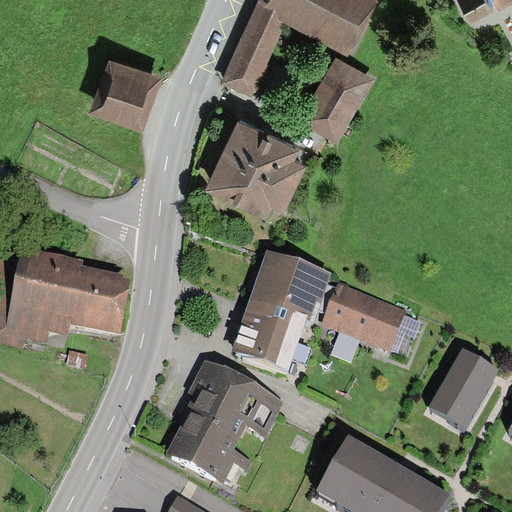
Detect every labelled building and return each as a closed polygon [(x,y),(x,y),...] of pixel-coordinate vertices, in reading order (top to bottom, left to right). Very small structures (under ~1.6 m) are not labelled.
[(270,0),(229,78),(251,88),(288,18),(349,52),(375,0),(270,0)] [(476,0),(483,12),(504,0),(476,0)] [(371,78),(338,59),(304,117),(337,136),(371,78)] [(155,82),(108,66),(92,112),(139,128),(155,82)] [(240,121),(211,182),(278,213),(307,153),(240,121)] [(268,254),(234,351),(291,372),(308,324),(314,326),(332,276),(268,254)] [(124,285),(23,272),(17,326),(117,338),(124,285)] [(404,310),(338,283),(321,325),(386,352),(404,310)] [(497,376),(463,357),(431,413),(465,433),(497,376)] [(200,397),(169,457),(229,488),(239,469),(249,474),(256,461),(234,449),(246,425),(265,435),(282,401),(206,362),(190,392),(200,397)] [(444,511),(449,504),(349,447),(319,499),(340,511),(444,511)] [(201,511),(177,498),(168,511),(201,511)]
